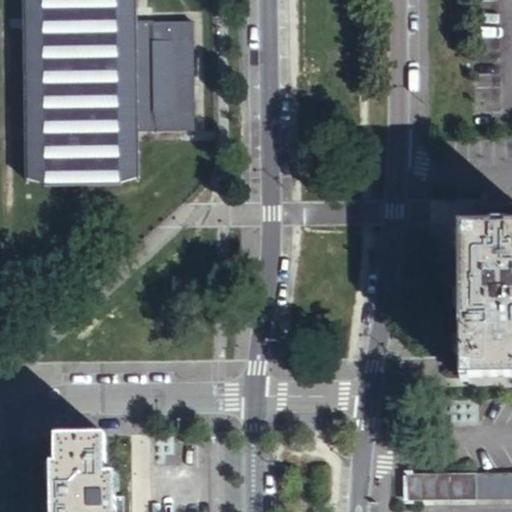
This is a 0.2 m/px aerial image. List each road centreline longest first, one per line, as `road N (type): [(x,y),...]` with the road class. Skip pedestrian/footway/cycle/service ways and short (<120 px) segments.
road 1 (tertiary): [(268,0),(271,253),(254,396)]
road 2 (tertiary): [(370,395),(401,101),(398,0)]
road 3 (residential): [(254,396),(66,399),(39,404),(0,429)]
